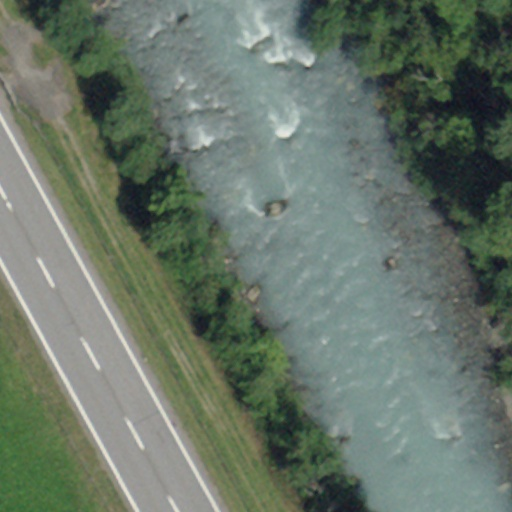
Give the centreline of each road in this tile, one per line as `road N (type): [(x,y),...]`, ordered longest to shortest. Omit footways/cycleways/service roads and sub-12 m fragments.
road 1 (track): [(0,19),(276,511)]
road 2 (primary): [(175,511),(0,189)]
